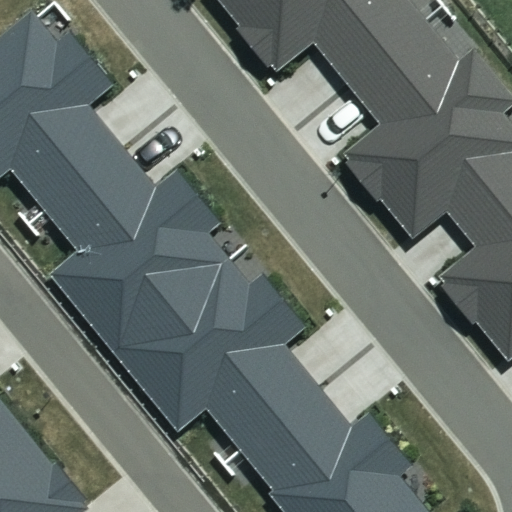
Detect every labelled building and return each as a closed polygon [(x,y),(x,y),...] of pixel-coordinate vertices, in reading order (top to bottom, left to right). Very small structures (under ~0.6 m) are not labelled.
[(319,43),(352,84),(431,20),(415,0),(223,0),(245,27),(242,30),(272,68),(277,64),(283,71),(319,43)] [(62,43),(37,13),(0,43),(0,183),(16,170),(49,212),(128,147),(94,105),(120,85),(76,32),(62,43)] [(418,239),(451,212),(511,163),(511,118),(509,114),(511,111),(511,88),(480,49),(465,61),(431,20),(352,84),(385,125),(350,153),(356,160),(352,163),(383,202),(386,199),(418,239)] [(160,187),(128,147),(49,212),(83,253),(54,276),(119,355),(236,260),(214,234),(226,224),(181,169),(160,187)] [(511,359),(511,163),(451,212),(480,247),(446,276),(452,282),(447,286),(478,325),(482,322),(511,359)] [(256,285),(236,260),(119,355),(183,433),(212,410),(245,450),(324,385),(291,345),(312,328),(268,274),(256,285)] [(358,426),(324,385),(245,450),(280,492),(275,496),(288,511),(434,511),(404,475),(417,465),(374,413),(358,426)] [(0,511),(82,511),(90,506),(0,392),(0,511)]
